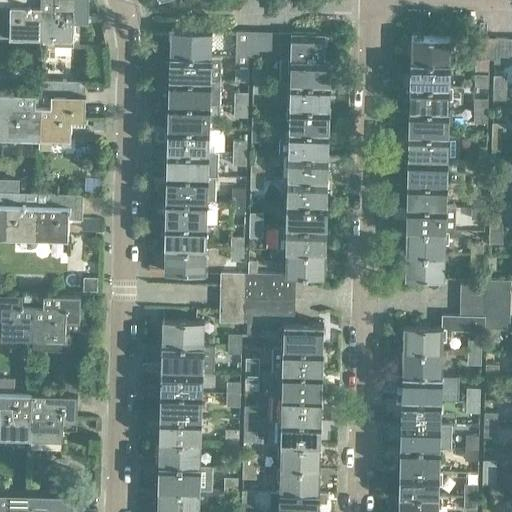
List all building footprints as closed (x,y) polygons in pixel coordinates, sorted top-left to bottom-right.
[(0,0),(0,35),(41,37),(42,0),(0,0)] [(88,18),(88,0),(42,0),(41,37),(41,52),(73,52),(74,18),(88,18)] [(170,49),(170,53),(210,55),(210,31),(212,31),(212,30),(211,30),(173,29),(173,37),(172,37),(171,49),(170,49)] [(237,30),(236,50),(250,51),(250,30),(249,30),(249,31),(238,31),(238,30),(237,30)] [(266,56),(267,31),(256,31),(255,30),(254,55),(266,56)] [(278,56),(279,32),(268,31),(267,31),(266,56),(278,56)] [(290,56),(291,32),(280,32),(280,31),(279,31),(279,32),(278,56),(290,56)] [(302,57),(303,32),(292,32),(292,31),(291,31),(291,32),(290,56),(293,57),(302,57)] [(303,32),(302,57),(315,57),(316,32),(315,32),(315,33),(304,32),(303,32)] [(412,49),(412,59),(450,60),(450,38),(451,38),(451,36),(450,36),(450,37),(413,36),(413,35),(412,35),(411,49),(412,49)] [(476,36),(476,56),(489,56),(490,37),(488,37),(478,37),(478,36),(476,36)] [(507,63),(508,38),(508,37),(507,37),(507,38),(496,37),(495,37),(494,62),(507,63)] [(249,63),(250,51),(236,50),(236,63),(249,63)] [(219,55),(210,55),(170,53),(170,55),(173,55),(173,61),(171,61),(171,73),(170,73),(170,77),(219,78),(219,55)] [(489,69),(489,56),(476,56),(476,69),(489,69)] [(315,57),(302,57),(293,57),(292,81),(329,82),(330,71),(331,71),(331,57),(330,57),(315,57)] [(449,84),(450,60),(412,59),(412,60),(411,60),(411,61),(412,61),(411,83),(449,84)] [(236,79),(249,80),(249,67),(236,67),(236,79)] [(267,68),(254,68),(254,80),(267,80),(267,68)] [(476,73),(475,85),(488,86),(489,74),(476,73)] [(496,74),(495,86),(506,86),(506,74),(496,74)] [(218,103),(219,78),(170,77),(170,79),(173,79),(172,85),(170,85),(170,97),(169,97),(169,101),(209,102),(218,103)] [(86,81),(86,80),(41,79),(41,92),(39,137),(39,148),(51,149),(52,137),(71,137),(72,118),(85,118),(86,105),(85,105),(85,94),(86,94),(86,92),(85,92),(86,81)] [(266,92),(267,80),(254,80),(253,92),(266,92)] [(331,82),(329,82),(292,81),(291,104),(304,105),(329,106),(329,83),(330,83),(331,82)] [(448,108),(449,84),(411,83),(411,84),(410,84),(410,85),(411,85),(411,108),(448,108)] [(506,99),(506,86),(495,86),(495,98),(506,99)] [(0,135),(39,137),(41,92),(0,90),(0,135)] [(235,91),(235,103),(248,103),(248,91),(235,91)] [(475,97),(475,109),(488,110),(488,98),(475,97)] [(218,103),(209,102),(169,101),(169,103),(172,103),(172,109),(170,109),(169,121),(168,121),(168,125),(208,126),(218,126),(219,103),(218,103)] [(248,116),(248,103),(235,103),(235,115),(248,116)] [(330,106),(329,106),(304,105),(291,104),(291,128),(328,130),(329,107),(330,107),(330,106)] [(448,108),(411,108),(410,108),(410,109),(411,109),(410,132),(448,133),(448,108)] [(487,122),(488,110),(475,109),(475,122),(487,122)] [(266,116),(253,116),(252,127),(266,127),(266,116)] [(493,122),(493,134),(505,134),(506,123),(493,122)] [(208,127),(208,126),(168,125),(168,127),(171,127),(171,133),(169,133),(169,145),(168,145),(168,149),(208,150),(213,151),(213,128),(208,127)] [(265,141),(266,127),(252,127),(252,140),(265,141)] [(329,130),(328,130),(291,128),(290,152),(328,154),(328,131),(329,131),(329,130)] [(448,133),(410,132),(409,132),(409,133),(410,133),(409,156),(447,157),(448,133)] [(505,146),(505,134),(493,134),(492,146),(505,146)] [(233,139),(233,151),(247,151),(247,139),(233,139)] [(473,146),(473,158),(486,158),(487,146),(473,146)] [(207,175),(208,150),(168,149),(168,151),(171,151),(171,157),(168,157),(168,169),(167,169),(167,174),(207,175)] [(246,164),(247,151),(233,151),(233,163),(246,164)] [(329,154),(328,154),(290,152),(289,177),(327,178),(328,155),(329,155),(329,154)] [(447,157),(409,156),(408,156),(408,157),(409,157),(409,180),(446,181),(447,157)] [(486,170),(486,158),(473,158),(473,170),(486,170)] [(265,164),(251,164),(251,176),(264,176),(265,164)] [(503,171),(491,170),(491,182),(503,182),(503,171)] [(217,175),(207,175),(167,174),(166,198),(207,199),(216,199),(217,175)] [(86,176),(85,191),(102,191),(103,177),(86,176)] [(264,188),(264,176),(251,176),(251,188),(264,188)] [(328,178),(327,178),(289,177),(289,201),(326,202),(327,179),(328,179),(328,178)] [(0,178),(0,188),(18,189),(18,179),(0,178)] [(446,181),(409,180),(408,180),(408,181),(409,181),(408,204),(446,205),(446,181)] [(503,195),(503,182),(491,182),(491,195),(503,195)] [(233,187),(233,199),(245,200),(246,188),(233,187)] [(0,235),(37,236),(38,192),(0,190),(0,235)] [(83,194),(83,193),(38,192),(37,236),(68,237),(69,218),(83,218),(83,205),(83,194)] [(472,193),(472,205),(485,206),(485,194),(472,193)] [(206,222),(207,199),(166,198),(166,199),(169,199),(169,205),(167,205),(167,217),(166,217),(166,221),(206,222)] [(245,212),(245,200),(233,199),(232,211),(245,212)] [(327,202),(326,202),(289,201),(288,225),(326,226),(326,203),(327,203),(327,202)] [(446,205),(408,204),(407,204),(407,205),(408,205),(408,228),(445,229),(446,205)] [(485,218),(485,206),(472,205),(471,218),(485,218)] [(263,212),(250,212),(250,224),(263,224),(263,212)] [(86,216),(87,228),(104,227),(104,215),(86,216)] [(484,230),(485,218),(471,218),(471,229),(484,230)] [(490,218),(490,230),(503,230),(503,218),(490,218)] [(206,246),(206,222),(166,221),(166,222),(169,223),(169,229),(166,229),(166,241),(165,241),(165,245),(206,246)] [(262,236),(263,224),(250,224),(249,248),(261,249),(261,236),(262,236)] [(327,226),(326,226),(288,225),(287,249),(325,250),(325,227),(327,227),(327,226)] [(445,229),(408,228),(406,228),(406,229),(407,229),(407,252),(406,252),(445,253),(445,229)] [(484,238),(484,230),(471,229),(471,238),(484,238)] [(503,243),(503,230),(490,230),(489,242),(503,243)] [(232,236),(231,247),(244,247),(245,236),(232,236)] [(471,241),(471,253),(484,254),(484,242),(471,241)] [(205,270),(206,246),(165,245),(165,247),(168,247),(168,253),(166,253),(165,265),(164,265),(164,271),(166,271),(166,270),(205,271),(205,272),(206,272),(206,270),(205,270)] [(244,260),(244,247),(231,247),(231,260),(244,260)] [(326,250),(325,250),(287,249),(287,273),(296,274),(303,274),(303,276),(308,276),(308,275),(324,275),(325,275),(325,274),(324,274),(325,251),(326,251),(326,250)] [(444,277),(445,253),(406,252),(406,253),(407,253),(406,276),(405,276),(405,277),(406,277),(426,277),(444,278),(445,278),(445,277),(444,277)] [(483,267),(484,254),(471,253),(470,266),(483,267)] [(249,260),(249,272),(257,272),(258,260),(249,260)] [(246,284),(246,272),(221,271),(221,272),(221,283),(221,284),(246,284)] [(296,282),(296,274),(287,273),(257,272),(249,272),(246,272),(246,284),(245,296),(295,298),(295,297),(295,287),(296,282)] [(83,276),(83,290),(98,290),(98,276),(83,276)] [(32,278),(17,277),(17,290),(31,290),(32,278)] [(485,291),(486,278),(461,278),(461,279),(461,290),(460,290),(485,291)] [(511,279),(486,278),(485,291),(511,291),(510,291),(511,280),(511,279)] [(245,296),(246,284),(221,284),(220,284),(221,284),(221,295),(220,295),(220,296),(245,296)] [(34,297),(34,292),(0,290),(0,335),(33,336),(34,297)] [(485,303),(485,291),(460,290),(460,291),(461,291),(461,302),(460,302),(485,303)] [(511,292),(511,291),(485,291),(485,303),(510,304),(510,303),(510,292),(511,292)] [(81,293),(34,292),(34,297),(33,336),(32,348),(46,348),(46,343),(67,344),(67,348),(68,348),(69,333),(66,333),(66,321),(78,322),(78,328),(80,328),(81,293)] [(245,309),(245,296),(220,296),(221,296),(221,307),(220,307),(220,308),(245,309)] [(295,299),(295,298),(245,296),(245,309),(245,321),(246,321),(247,333),(260,334),(260,327),(279,328),(280,335),(286,336),(286,347),(323,347),(322,347),(323,336),(323,324),(324,324),(324,322),(323,322),(323,323),(294,322),(295,309),(294,309),(295,299)] [(484,315),(485,303),(460,302),(460,303),(461,303),(461,314),(484,315)] [(510,304),(485,303),(484,315),(510,315),(509,315),(510,304)] [(245,321),(245,309),(220,308),(221,308),(220,319),(220,320),(245,321)] [(484,330),(484,315),(461,314),(442,313),(442,326),(405,325),(404,325),(404,326),(405,326),(405,338),(404,349),(403,349),(442,350),(442,336),(451,336),(452,329),(484,330)] [(510,316),(510,315),(484,315),(484,330),(485,327),(487,327),(500,328),(510,328),(510,327),(509,327),(509,316),(510,316)] [(162,344),(165,344),(203,345),(204,320),(205,320),(205,319),(203,319),(166,318),(166,326),(164,326),(163,338),(162,338),(162,343),(162,344)] [(500,340),(500,328),(487,327),(486,340),(500,340)] [(229,333),(229,345),(242,346),(242,333),(229,333)] [(468,339),(468,351),(481,351),(482,339),(468,339)] [(202,368),(203,345),(165,344),(165,350),(163,350),(163,362),(162,362),(162,367),(202,368)] [(241,357),(242,346),(229,345),(228,356),(241,357)] [(323,348),(323,347),(286,347),(285,370),(323,371),(322,371),(322,348),(323,348)] [(441,374),(442,350),(403,349),(403,350),(404,350),(404,373),(441,374)] [(481,363),(481,351),(468,351),(468,363),(481,363)] [(246,357),(246,369),(259,370),(259,357),(246,357)] [(486,364),(486,375),(499,375),(500,364),(486,364)] [(202,392),(202,368),(162,367),(162,368),(165,368),(165,375),(162,375),(162,386),(161,386),(161,391),(202,392)] [(258,381),(259,370),(246,369),(246,381),(258,381)] [(323,372),(323,371),(285,370),(277,370),(276,386),(284,386),(284,394),(322,395),(321,395),(322,372),(323,372)] [(441,374),(404,373),(403,373),(403,374),(404,374),(403,397),(441,398),(441,374)] [(499,388),(499,375),(486,375),(486,388),(499,388)] [(227,380),(227,393),(240,393),(241,380),(227,380)] [(467,387),(467,398),(480,399),(480,387),(467,387)] [(0,435),(32,436),(33,391),(0,390),(0,435)] [(78,393),(33,391),(32,436),(63,437),(64,418),(77,418),(78,393)] [(201,417),(202,392),(161,391),(160,416),(164,416),(201,417)] [(240,405),(240,393),(227,393),(227,404),(240,405)] [(322,396),(322,395),(284,394),(283,419),(320,420),(322,420),(322,419),(321,419),(321,396),(322,396)] [(441,398),(403,397),(402,397),(402,398),(403,398),(403,410),(402,421),(401,421),(401,422),(402,422),(440,423),(441,398)] [(480,411),(480,399),(467,398),(467,411),(480,411)] [(245,405),(245,417),(258,417),(258,405),(245,405)] [(485,411),(484,423),(497,424),(498,412),(485,411)] [(200,441),(201,417),(164,416),(163,422),(161,422),(161,434),(160,434),(160,440),(163,440),(200,441)] [(258,429),(258,417),(245,417),(244,429),(258,429)] [(320,443),(320,420),(283,419),(283,443),(320,444),(321,444),(321,443),(320,443)] [(439,447),(440,423),(402,422),(402,445),(401,445),(401,446),(402,446),(439,447)] [(479,424),(466,423),(465,448),(479,448),(479,424)] [(497,436),(497,424),(484,423),(484,436),(497,436)] [(226,428),(226,442),(239,442),(239,429),(226,428)] [(200,465),(200,441),(163,440),(163,446),(161,446),(160,458),(159,458),(159,464),(162,464),(200,465)] [(238,453),(239,442),(226,442),(225,453),(238,453)] [(319,467),(320,444),(283,443),(282,467),(319,468),(320,468),(320,467),(319,467)] [(439,471),(439,447),(402,446),(401,469),(400,469),(400,470),(401,470),(439,471)] [(478,459),(479,448),(465,448),(465,459),(478,459)] [(244,453),(243,465),(256,465),(257,453),(244,453)] [(484,459),(483,471),(497,472),(497,460),(484,459)] [(199,489),(200,465),(162,464),(162,470),(160,470),(160,482),(159,482),(159,488),(162,488),(199,489)] [(256,477),(256,465),(243,465),(243,477),(256,477)] [(319,491),(319,468),(282,467),(281,491),(319,492),(320,492),(320,491),(319,491)] [(438,495),(439,471),(401,470),(401,493),(400,493),(400,494),(401,494),(438,495)] [(496,484),(497,472),(483,471),(483,484),(496,484)] [(225,476),(224,490),(238,490),(238,477),(225,476)] [(465,483),(464,495),(478,495),(478,483),(465,483)] [(169,511),(198,511),(199,489),(162,488),(161,494),(159,494),(159,506),(158,506),(158,511),(161,511),(169,511)] [(0,511),(29,511),(30,491),(0,490),(0,511)] [(237,501),(238,490),(224,490),(224,500),(237,501)] [(74,511),(75,493),(30,491),(29,511),(74,511)] [(318,511),(319,492),(281,491),(280,511),(318,511)] [(437,511),(438,495),(401,494),(400,511),(437,511)] [(477,507),(478,495),(464,495),(464,507),(477,507)] [(242,501),(241,511),(255,511),(256,501),(242,501)]
